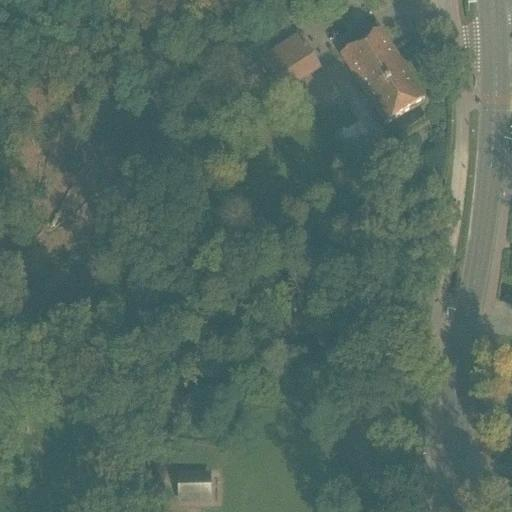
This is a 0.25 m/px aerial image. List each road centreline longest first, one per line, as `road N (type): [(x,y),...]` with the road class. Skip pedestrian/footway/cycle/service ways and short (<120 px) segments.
road 1 (track): [(441,303),(386,296),(237,345),(185,353),(127,420),(0,378)]
road 2 (tertiary): [(468,309),(486,200),(495,38)]
road 3 (tertiary): [(453,473),(452,406),(468,309)]
